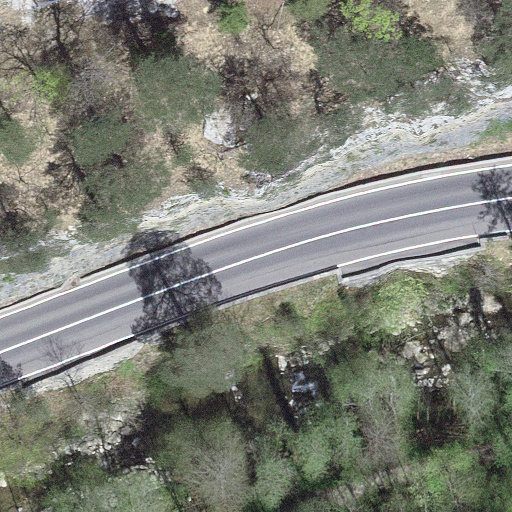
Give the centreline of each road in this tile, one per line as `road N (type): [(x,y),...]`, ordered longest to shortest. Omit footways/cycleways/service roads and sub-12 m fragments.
road 1 (primary): [(0,361),(182,287),(353,236),(511,205)]
road 2 (track): [(327,511),(511,458)]
